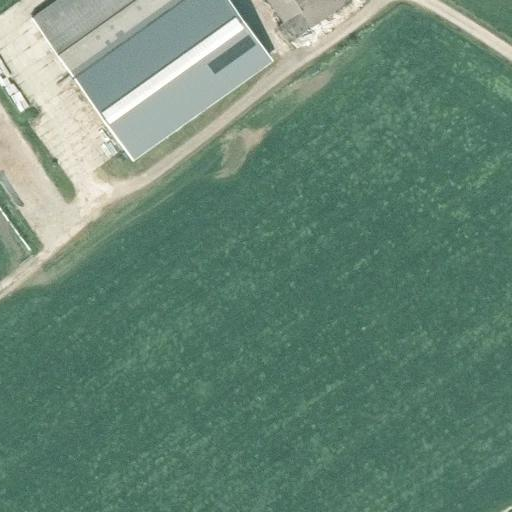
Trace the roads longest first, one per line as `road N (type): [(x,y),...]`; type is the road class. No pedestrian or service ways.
road 1 (track): [(0,290),(376,0)]
road 2 (track): [(109,207),(0,40)]
